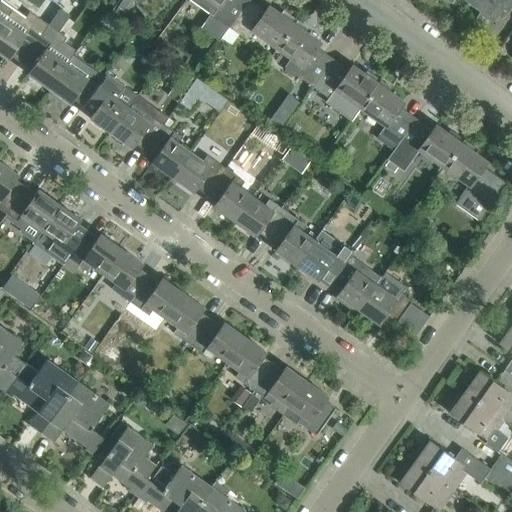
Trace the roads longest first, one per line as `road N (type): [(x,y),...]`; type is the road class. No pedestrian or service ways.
road 1 (residential): [(396,389),(0,105)]
road 2 (residential): [(396,389),(511,225)]
road 3 (residential): [(511,104),(380,6)]
road 4 (residential): [(311,511),(396,389)]
